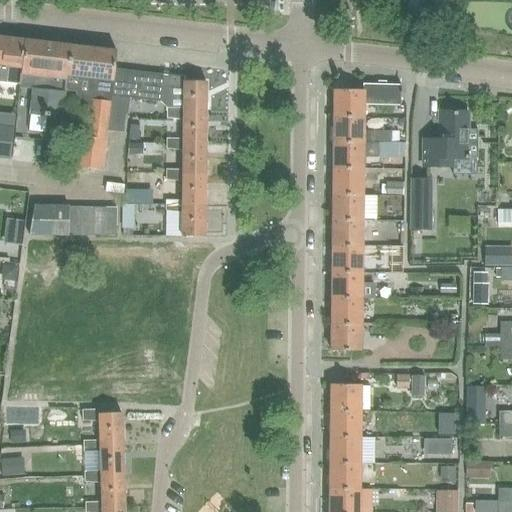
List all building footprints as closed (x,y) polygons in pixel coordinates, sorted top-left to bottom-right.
[(0,36),(0,81),(18,84),(23,40),(0,36)] [(18,84),(18,89),(31,91),(28,115),(61,119),(64,91),(65,91),(70,46),(23,40),(18,84)] [(70,46),(65,91),(75,93),(74,104),(90,106),(86,137),(79,137),(75,167),(100,170),(104,142),(105,131),(106,131),(113,69),(113,68),(115,51),(70,46)] [(113,69),(106,131),(122,133),(124,116),(124,115),(126,115),(128,98),(134,99),(158,102),(162,75),(113,69)] [(166,75),(165,88),(182,91),(182,109),(182,114),(204,114),(205,82),(183,82),(183,77),(168,76),(166,75)] [(333,91),(333,117),(363,118),(363,105),(398,105),(398,106),(399,106),(400,94),(401,94),(401,90),(400,90),(400,84),(398,84),(398,86),(386,86),(386,82),(384,82),(384,86),(362,85),(362,87),(363,87),(363,91),(333,91)] [(166,108),(166,118),(182,120),(182,140),(182,144),(204,144),(204,114),(182,114),(182,109),(166,108)] [(423,141),(423,166),(452,167),(452,158),(477,158),(477,130),(467,130),(467,114),(455,114),(455,113),(439,113),(439,141),(423,141)] [(333,117),(333,143),(372,144),(372,132),(362,131),(363,118),(333,117)] [(0,126),(0,157),(8,159),(12,128),(0,126)] [(166,139),(165,149),(182,151),(181,170),(181,175),(204,175),(204,144),(182,144),(182,140),(166,139)] [(333,143),(332,169),(362,169),(362,164),(362,158),(377,158),(377,144),(372,144),(333,143)] [(332,169),(332,194),(362,195),(362,189),(362,171),(362,169),(332,169)] [(181,170),(165,170),(165,180),(181,182),(181,200),(181,206),(203,206),(204,175),(181,175),(181,170)] [(410,179),(410,231),(430,232),(430,180),(410,179)] [(122,183),(122,197),(147,198),(147,184),(122,183)] [(332,194),(332,220),(361,221),(362,198),(362,195),(332,194)] [(118,199),(118,226),(132,226),(132,198),(118,199)] [(181,200),(165,200),(165,211),(181,212),(181,237),(203,237),(203,206),(181,206),(181,200)] [(32,207),(28,236),(50,236),(50,207),(32,207)] [(50,207),(50,236),(69,236),(69,208),(67,208),(67,207),(50,207)] [(69,208),(69,236),(80,237),(81,208),(69,208)] [(81,208),(80,237),(92,237),(92,208),(82,208),(81,208)] [(92,208),(92,237),(103,237),(104,209),(92,208)] [(104,209),(103,237),(115,237),(116,208),(115,208),(115,209),(104,209)] [(332,220),(331,246),(361,247),(361,235),(361,221),(332,220)] [(331,246),(331,272),(361,273),(361,266),(361,247),(331,246)] [(483,250),(483,266),(511,266),(511,250),(483,250)] [(122,254),(122,276),(162,277),(163,255),(122,254)] [(469,268),(468,273),(499,274),(500,282),(511,281),(511,268),(499,269),(469,268)] [(331,272),(331,298),(360,298),(361,274),(361,273),(331,272)] [(187,274),(168,275),(169,298),(188,297),(187,274)] [(122,276),(122,297),(162,297),(162,277),(122,276)] [(387,279),(368,279),(369,293),(388,292),(387,279)] [(472,284),(471,305),(487,305),(488,284),(472,284)] [(434,293),(434,305),(449,306),(449,293),(434,293)] [(122,317),(121,318),(162,318),(162,297),(122,297),(122,317)] [(331,298),(330,325),(360,325),(360,299),(360,298),(331,298)] [(21,308),(20,330),(34,330),(34,308),(21,308)] [(107,316),(107,338),(166,339),(166,333),(162,333),(162,318),(121,318),(122,317),(107,316)] [(330,325),(330,351),(360,351),(360,325),(330,325)] [(511,334),(498,335),(498,348),(511,347),(511,334)] [(107,338),(107,360),(121,360),(121,359),(161,360),(162,345),(166,345),(166,339),(107,338)] [(511,347),(498,348),(498,360),(511,359),(511,347)] [(121,360),(121,380),(161,381),(161,360),(121,359),(121,360)] [(408,372),(411,391),(420,389),(417,371),(408,372)] [(121,380),(120,402),(161,402),(161,381),(121,380)] [(329,385),(329,411),(373,411),(374,385),(359,385),(329,385)] [(452,422),(452,406),(440,406),(440,422),(452,422)] [(98,410),(81,410),(81,413),(82,421),(98,422),(99,441),(99,445),(121,444),(120,417),(120,413),(98,413),(98,410)] [(329,411),(329,437),(359,437),(359,411),(373,412),(373,411),(329,411)] [(497,415),(497,424),(511,424),(511,411),(497,411),(497,415)] [(497,425),(497,437),(511,436),(511,424),(497,424),(497,425)] [(329,437),(328,463),(358,463),(359,437),(329,437)] [(99,441),(82,441),(83,451),(100,453),(100,470),(100,476),(123,476),(121,444),(99,445),(99,441)] [(328,463),(328,489),(358,489),(358,463),(328,463)] [(100,470),(83,471),(84,481),(100,483),(101,502),(101,507),(124,507),(123,476),(100,476),(100,470)] [(511,488),(496,488),(496,501),(511,501),(511,488)] [(328,489),(327,511),(370,511),(371,490),(358,489),(328,489)] [(437,490),(436,511),(456,511),(457,490),(437,490)] [(511,511),(511,501),(496,501),(495,511),(511,511)] [(101,502),(84,502),(84,511),(123,511),(124,507),(101,507),(101,502)]
